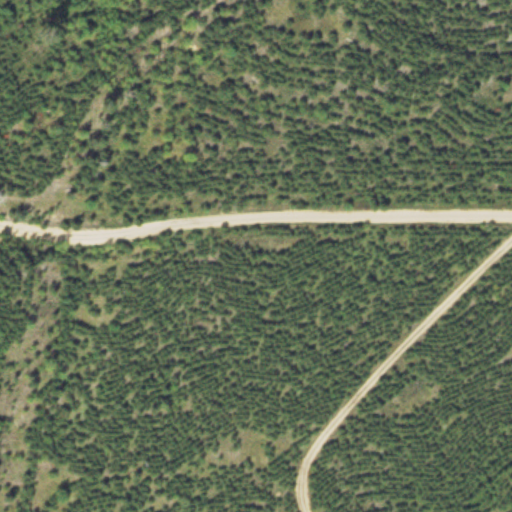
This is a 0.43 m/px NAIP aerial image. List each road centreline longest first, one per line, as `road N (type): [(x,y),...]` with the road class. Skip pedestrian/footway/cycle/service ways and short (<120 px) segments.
road 1 (residential): [(0,227),(103,239),(280,217),(511,212)]
road 2 (track): [(258,511),(386,371),(511,261)]
